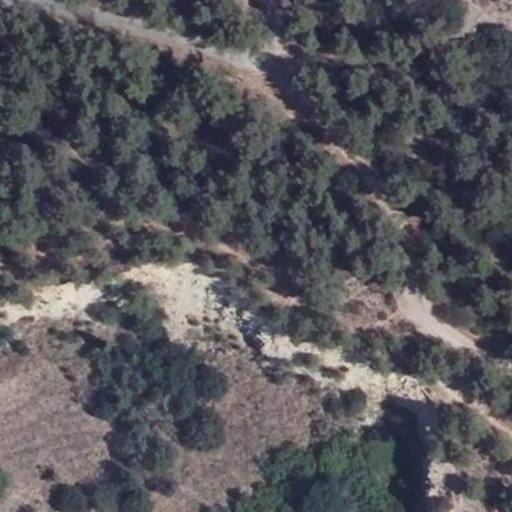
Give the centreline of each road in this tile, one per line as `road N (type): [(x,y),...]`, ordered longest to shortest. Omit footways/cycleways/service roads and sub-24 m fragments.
road 1 (track): [(511,368),(433,321),(419,294),(398,194),(337,118),(263,67)]
road 2 (unclassified): [(283,36),(284,61),(263,67),(124,17),(0,2)]
